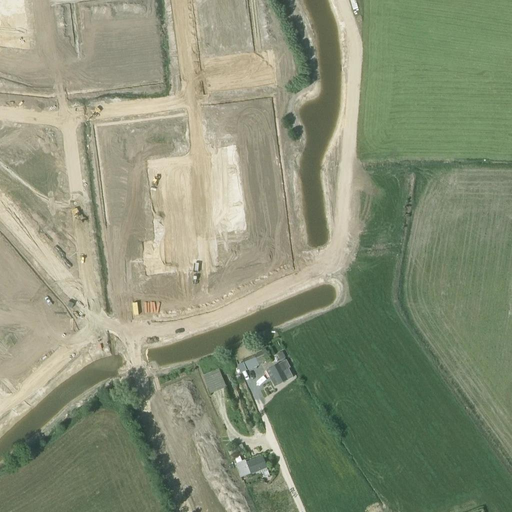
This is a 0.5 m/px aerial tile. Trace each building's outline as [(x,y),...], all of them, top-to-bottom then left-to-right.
[(220,0),(206,0),(207,0),(208,10),(222,8),(220,0)] [(149,3),(138,5),(140,25),(151,23),(149,3)] [(62,5),(42,8),(44,19),(64,16),(62,5)] [(138,5),(127,6),(129,26),(140,25),(138,5)] [(127,6),(116,8),(119,27),(129,26),(127,6)] [(236,6),(222,8),(223,17),(237,16),(236,6)] [(116,8),(106,9),(108,29),(119,27),(116,8)] [(222,8),(208,10),(209,19),(223,17),(222,8)] [(106,9),(95,10),(97,30),(108,29),(106,9)] [(95,10),(83,12),(86,31),(97,30),(95,10)] [(64,16),(44,19),(45,29),(65,27),(64,16)] [(237,16),(223,17),(224,27),(238,25),(237,16)] [(223,17),(209,19),(210,29),(224,27),(223,17)] [(238,25),(224,27),(225,34),(225,37),(230,36),(235,36),(239,35),(238,25)] [(65,27),(45,29),(46,40),(66,38),(65,27)] [(224,27),(210,29),(212,38),(216,38),(225,37),(225,34),(224,27)] [(66,38),(46,40),(48,51),(68,49),(66,38)] [(156,59),(145,60),(147,80),(158,79),(156,59)] [(145,60),(134,62),(136,82),(147,80),(145,60)] [(134,62),(123,63),(126,83),(136,82),(134,62)] [(123,63),(112,64),(115,84),(126,83),(123,63)] [(112,64),(102,66),(104,86),(115,84),(112,64)] [(102,66),(90,67),(93,87),(104,86),(102,66)] [(3,68),(1,88),(9,89),(11,69),(3,68)] [(45,73),(43,88),(51,89),(54,69),(45,68),(45,73)] [(11,69),(9,89),(17,90),(20,70),(11,69)] [(54,69),(51,89),(60,90),(62,70),(54,69)] [(20,70),(17,90),(26,91),(28,71),(20,70)] [(62,70),(60,90),(69,91),(71,71),(62,70)] [(28,71),(26,91),(34,92),(36,72),(28,71)] [(36,72),(34,92),(42,93),(43,88),(45,73),(36,72)] [(268,102),(256,103),(259,121),(270,120),(270,116),(272,116),(271,107),(269,107),(268,102)] [(256,103),(246,105),(248,122),(259,121),(256,103)] [(246,105),(235,106),(237,124),(248,122),(246,105)] [(235,106),(224,107),(226,125),(237,124),(235,106)] [(224,107),(213,109),(216,127),(226,125),(224,107)] [(213,109),(202,110),(204,128),(216,127),(213,109)] [(184,120),(172,121),(175,139),(186,138),(184,120)] [(172,121),(165,122),(167,140),(175,139),(172,121)] [(165,122),(157,123),(159,141),(167,140),(165,122)] [(157,123),(149,124),(151,142),(159,141),(157,123)] [(149,124),(141,125),(142,127),(144,143),(151,142),(149,124)] [(142,127),(134,128),(136,146),(144,145),(144,143),(142,127)] [(134,128),(126,129),(128,147),(136,146),(134,128)] [(126,129),(118,130),(121,148),(128,147),(126,129)] [(118,130),(111,131),(113,149),(121,148),(118,130)] [(111,131),(99,132),(102,150),(113,149),(111,131)] [(273,142),(252,145),(254,158),(275,156),(273,142)] [(275,156),(254,158),(255,172),(277,169),(275,156)] [(277,169),(255,172),(257,185),(278,182),(277,169)] [(124,171),(106,174),(107,183),(125,181),(124,171)] [(125,181),(107,183),(108,193),(126,190),(125,181)] [(278,182),(257,185),(259,198),(280,195),(278,182)] [(126,190),(108,193),(109,202),(127,200),(126,190)] [(280,195),(259,198),(260,211),(282,208),(280,195)] [(127,200),(109,202),(111,212),(128,209),(127,200)] [(282,208),(260,211),(262,224),(283,222),(282,208)] [(128,209),(111,212),(112,221),(130,219),(128,209)] [(7,240),(0,246),(0,262),(4,259),(15,249),(7,240)] [(138,243),(116,246),(118,261),(118,268),(121,287),(124,310),(145,308),(145,312),(159,310),(172,308),(181,307),(181,303),(190,302),(210,299),(209,288),(203,289),(201,277),(187,278),(178,279),(168,281),(155,282),(142,284),(139,284),(137,266),(141,265),(140,258),(138,243)] [(286,246),(275,247),(277,265),(289,264),(288,258),(290,258),(289,249),(287,249),(286,246)] [(275,247),(264,248),(266,266),(277,265),(275,247)] [(264,248),(253,250),(255,268),(266,266),(264,248)] [(253,250),(242,251),(245,269),(255,268),(253,250)] [(242,251),(232,252),(234,270),(245,269),(242,251)] [(232,252),(220,254),(223,272),(234,270),(232,252)] [(17,274),(13,278),(21,287),(36,273),(28,264),(17,274)] [(15,270),(3,280),(7,284),(13,278),(17,274),(15,270)] [(36,273),(21,287),(29,295),(44,281),(36,273)] [(35,290),(23,301),(28,305),(39,295),(35,290)] [(59,300),(54,304),(64,313),(69,309),(59,300)] [(59,309),(51,317),(65,333),(74,325),(59,309)] [(51,317),(42,325),(56,340),(65,333),(51,317)] [(0,331),(8,324),(3,319),(0,321),(0,331)] [(34,322),(32,324),(42,334),(46,330),(37,320),(34,322)] [(26,329),(21,333),(25,339),(30,344),(35,339),(26,329)] [(25,339),(17,347),(30,362),(39,355),(30,344),(25,339)] [(17,347),(8,355),(22,371),(31,363),(30,362),(17,347)] [(3,350),(0,353),(0,356),(7,364),(12,359),(3,350)] [(254,356),(257,362),(269,358),(267,353),(266,353),(266,352),(254,356)] [(254,356),(248,358),(252,369),(259,367),(257,362),(254,356)] [(219,363),(242,435),(260,430),(237,358),(219,363)] [(290,368),(287,361),(270,370),(273,375),(269,377),(274,388),(293,378),(288,369),(290,368)] [(215,366),(199,373),(207,391),(223,384),(215,366)] [(269,476),(262,458),(247,465),(245,461),(236,464),(241,475),(239,475),(240,478),(246,476),(259,471),(262,479),(269,476)] [(275,487),(264,493),(270,504),(281,498),(275,487)] [(251,492),(254,506),(266,503),(263,490),(251,492)] [(286,503),(289,511),(290,511),(295,510),(291,501),(286,503)]
